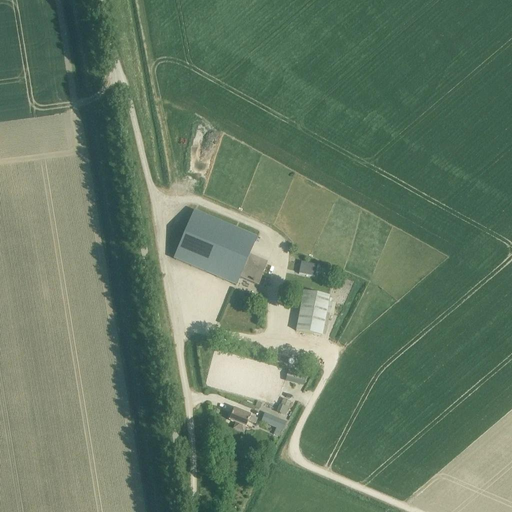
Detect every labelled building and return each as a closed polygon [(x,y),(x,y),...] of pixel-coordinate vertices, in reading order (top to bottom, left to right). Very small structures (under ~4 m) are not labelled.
[(248,257),(256,238),(194,212),(174,260),(236,286),(239,279),(257,286),(266,264),(248,257)] [(301,263),(299,274),(314,278),(317,266),(301,263)] [(295,332),(322,336),(326,314),(329,297),(303,292),(300,308),(296,327),(295,332)] [(289,370),(286,380),(304,385),(307,375),(289,370)] [(280,406),(279,405),(288,409),(291,403),(283,399),(280,406)] [(288,409),(279,405),(276,413),(285,417),(288,409)] [(257,420),(250,416),(234,409),(229,421),(236,424),(234,430),(243,433),(245,428),(248,422),(255,425),(257,420)] [(260,422),(282,432),(286,423),(264,413),(260,422)]
